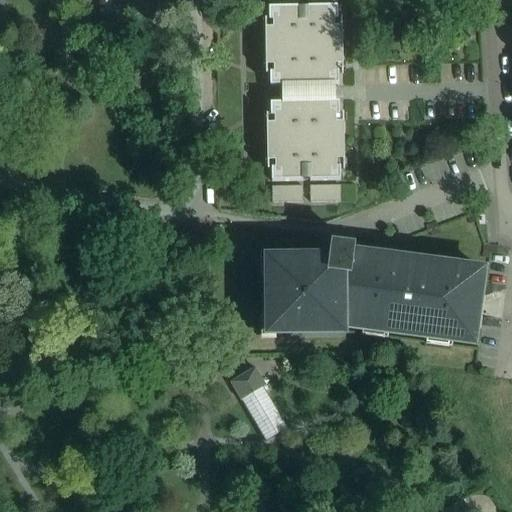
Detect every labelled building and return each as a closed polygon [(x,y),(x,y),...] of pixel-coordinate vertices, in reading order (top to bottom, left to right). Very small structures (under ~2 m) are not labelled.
[(337,7),(317,8),(306,8),(307,22),(299,23),(299,8),(268,9),(269,20),(264,20),(265,76),(269,75),(270,87),(281,87),(281,104),(270,104),(270,116),(266,116),(267,171),(271,171),(271,182),(302,182),(302,167),(309,167),(309,182),(320,181),(340,181),(340,161),(344,161),(343,123),(339,123),(339,103),(335,103),(335,86),(338,86),(338,65),(342,65),(341,28),(337,28),(337,7)] [(309,195),(320,195),(319,186),(309,187),(309,195)] [(320,195),(330,194),(330,186),(319,186),(320,195)] [(330,194),(340,194),(340,186),(330,186),(330,194)] [(271,195),(282,195),(282,187),(271,187),(271,195)] [(282,195),(292,195),(292,187),(282,187),(282,195)] [(292,195),(302,195),(302,187),(292,187),(292,195)] [(320,203),(330,203),(330,194),(320,195),(320,203)] [(330,203),(340,202),(340,194),(330,194),(330,203)] [(272,204),(282,203),(282,195),(271,195),(272,204)] [(282,203),(292,203),(292,195),(282,195),(282,203)] [(292,203),(302,203),(302,195),(292,195),(292,203)] [(309,203),(320,203),(320,195),(309,195),(309,203)] [(473,344),(482,271),(352,254),(353,247),(332,244),(330,260),(268,260),(268,334),(343,334),(343,327),(473,344)] [(254,368),(229,382),(265,443),(287,430),(262,388),(265,387),(254,368)] [(462,500),(443,511),(442,511),(467,511),(469,511),(462,500)]
